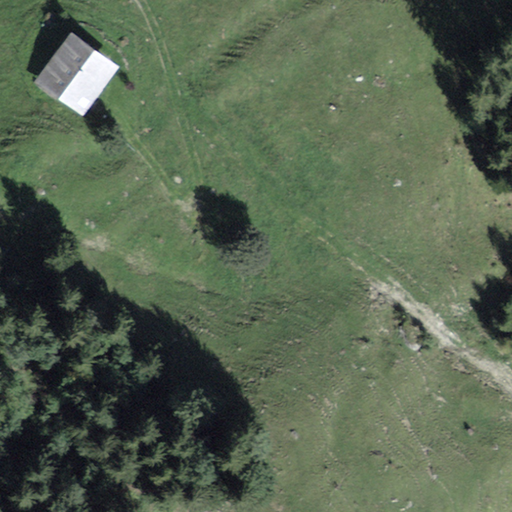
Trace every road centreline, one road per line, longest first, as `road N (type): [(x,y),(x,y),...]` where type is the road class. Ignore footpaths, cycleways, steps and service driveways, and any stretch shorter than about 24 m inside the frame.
road 1 (track): [(183,112),(511,388)]
road 2 (track): [(144,0),(175,83),(203,199),(191,207),(175,196),(150,159),(105,118)]
